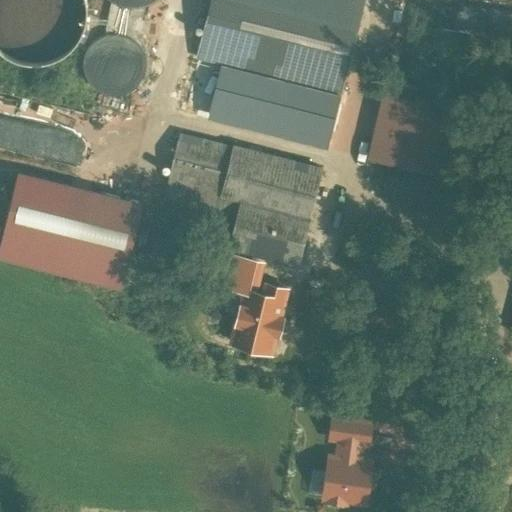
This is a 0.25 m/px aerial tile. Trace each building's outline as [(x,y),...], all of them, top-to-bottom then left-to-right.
[(212,0),(198,56),(338,91),(338,87),(338,91),(340,92),(363,0),(212,0)] [(137,33),(124,28),(114,29),(103,34),(96,42),(92,55),(92,65),(96,75),(101,80),(109,85),(122,88),(132,86),(142,80),(148,72),(151,62),(151,54),(148,44),(145,40),(137,33)] [(461,112),(386,94),(385,93),(371,156),(409,165),(446,173),(461,112)] [(323,165),(180,130),(167,183),(240,201),(228,246),(299,264),(323,165)] [(458,183),(397,166),(390,193),(450,210),(458,183)] [(138,204),(21,176),(3,254),(119,282),(138,204)] [(250,259),(235,255),(229,280),(244,284),(250,259)] [(288,288),(271,284),(269,293),(285,297),(288,288)] [(269,293),(250,288),(238,337),(273,346),(285,297),(269,293)] [(371,416),(336,410),(331,437),(367,442),(371,416)] [(378,460),(331,452),(323,497),(371,505),(378,460)]
